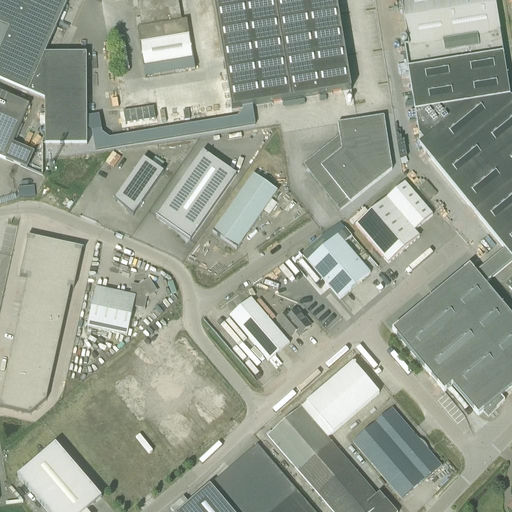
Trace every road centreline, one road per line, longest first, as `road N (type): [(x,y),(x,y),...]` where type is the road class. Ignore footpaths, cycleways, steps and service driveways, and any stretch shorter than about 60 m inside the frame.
road 1 (unclassified): [(0,213),(57,212),(176,270),(195,310)]
road 2 (unclassified): [(479,464),(364,329)]
road 3 (unknown): [(108,237),(63,399)]
road 4 (unclassified): [(154,511),(271,411)]
road 5 (unclassified): [(317,229),(195,310)]
road 6 (unclassified): [(364,329),(465,244)]
road 7 (unclassified): [(195,310),(197,329),(271,411)]
road 8 (unclassified): [(271,411),(364,329)]
